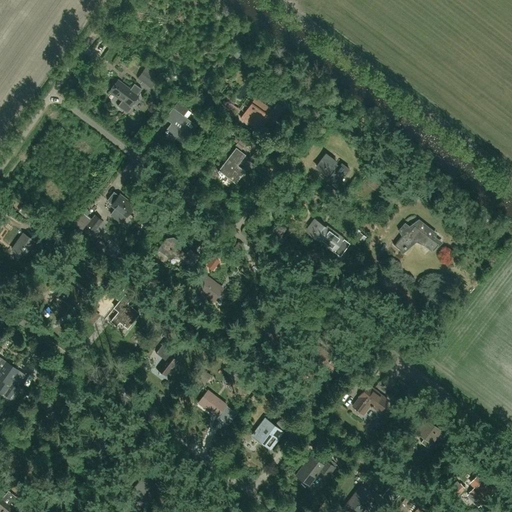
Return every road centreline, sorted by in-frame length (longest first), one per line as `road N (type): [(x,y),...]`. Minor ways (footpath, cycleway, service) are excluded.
road 1 (residential): [(511,435),(53,80)]
road 2 (residential): [(0,302),(275,511)]
road 3 (unclassified): [(511,178),(273,0)]
